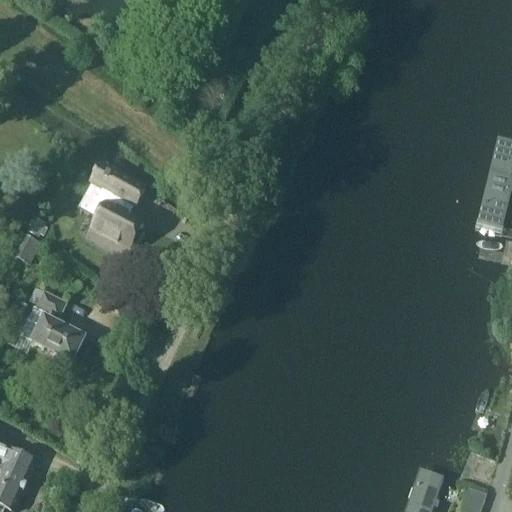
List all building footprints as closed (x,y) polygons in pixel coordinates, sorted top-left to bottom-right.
[(476,234),(505,241),(511,212),(511,146),(502,144),(476,234)] [(137,248),(144,236),(140,234),(143,228),(127,219),(130,214),(120,208),(123,201),(128,203),(136,188),(105,171),(97,186),(113,195),(109,203),(109,202),(89,239),(126,259),(133,246),(137,248)] [(33,220),(26,234),(39,241),(46,226),(33,220)] [(41,246),(19,235),(8,256),(30,267),(41,246)] [(58,322),(65,307),(44,297),(37,311),(58,322)] [(33,345),(55,357),(51,364),(67,372),(71,365),(73,366),(84,342),(44,322),(33,345)] [(0,511),(4,511),(5,511),(8,511),(15,511),(36,466),(9,454),(8,456),(0,452),(0,466),(3,468),(0,474),(0,511)] [(412,511),(439,511),(449,482),(426,474),(412,511)]
